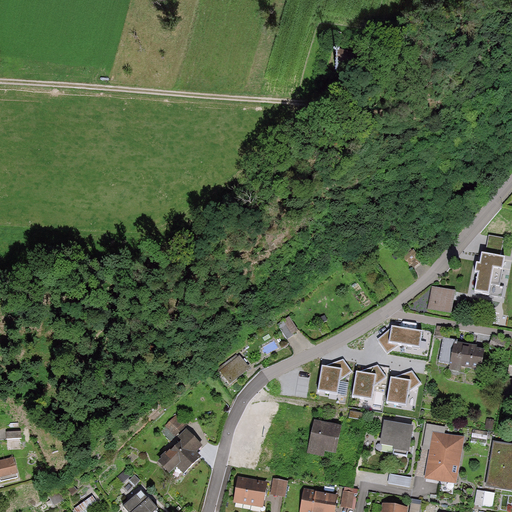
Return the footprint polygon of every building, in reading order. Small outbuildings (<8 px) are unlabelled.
[(339,50),(336,62),(352,66),(355,54),(339,50)] [(489,235),(486,254),(501,256),(505,238),(489,235)] [(486,254),(482,253),(480,263),(477,262),(475,272),(478,272),(475,291),(489,294),(491,285),(499,286),(505,257),(501,256),(486,254)] [(456,291),(433,286),(428,309),(452,314),(456,291)] [(299,330),(289,316),(277,324),(287,339),(293,335),(292,334),(299,330)] [(422,331),(392,326),(391,328),(377,340),(387,354),(400,344),(420,347),(422,331)] [(509,343),(493,335),(489,345),(500,350),(501,348),(506,350),(509,343)] [(458,344),(454,344),(449,369),(461,371),(462,367),(481,370),(485,349),(477,348),(477,346),(475,345),(458,342),(458,344)] [(236,354),(218,368),(220,371),(230,384),(250,368),(240,355),(238,356),(236,354)] [(325,367),(322,366),(318,391),(338,394),(340,380),(352,372),(343,360),(328,365),(325,367)] [(360,372),(357,372),(352,396),(372,400),(374,386),(386,377),(378,366),(362,371),(360,372)] [(394,377),(391,377),(387,401),(407,405),(409,391),(421,383),(412,371),(397,376),(394,377)] [(280,405),(263,388),(248,404),(265,421),(280,405)] [(329,409),(310,406),(308,421),(322,423),(320,437),(344,441),(346,429),(350,430),(352,418),(328,415),(329,409)] [(171,441),(188,424),(178,413),(165,426),(166,427),(162,431),(171,441)] [(496,420),(487,419),(485,430),(495,431),(496,420)] [(414,426),(384,421),(380,444),(393,447),(392,449),(409,452),(412,434),(414,426)] [(432,431),(445,433),(446,427),(427,424),(423,448),(429,450),(432,431)] [(203,446),(187,429),(178,438),(181,440),(171,451),(170,450),(167,453),(166,452),(161,457),(162,458),(158,462),(169,474),(177,467),(184,474),(200,459),(196,452),(203,446)] [(488,432),(473,430),(470,445),(486,448),(488,432)] [(21,431),(6,432),(7,439),(22,438),(21,431)] [(445,433),(432,431),(429,450),(425,478),(456,484),(464,437),(445,433)] [(276,443),(251,439),(247,466),(271,470),(276,443)] [(511,444),(493,441),(486,486),(511,490),(511,444)] [(334,452),(310,447),(307,460),(294,457),(290,473),(307,477),(308,472),(332,477),(335,463),(332,463),(334,452)] [(0,480),(1,480),(0,478),(18,473),(14,457),(0,460),(0,480)] [(131,476),(125,470),(118,477),(123,483),(131,476)] [(412,478),(390,474),(388,483),(410,487),(412,478)] [(140,480),(135,475),(130,481),(135,486),(140,480)] [(268,482),(238,477),(233,503),(263,508),(265,497),(268,482)] [(288,481),(273,479),(271,495),(286,497),(288,481)] [(78,492),(73,485),(68,490),(73,496),(78,492)] [(358,490),(344,487),(341,507),(355,509),(358,490)] [(60,489),(48,495),(54,506),(65,500),(60,489)] [(318,491),(304,489),(299,511),(335,511),(336,510),(338,496),(317,492),(318,491)] [(147,497),(141,490),(123,507),(127,511),(154,511),(158,509),(147,497)] [(485,491),(477,490),(474,505),(482,506),(485,491)] [(92,496),(74,509),(76,511),(81,511),(97,502),(92,496)] [(407,511),(408,508),(382,503),(380,511),(407,511)] [(419,511),(421,505),(411,503),(409,511),(419,511)]
